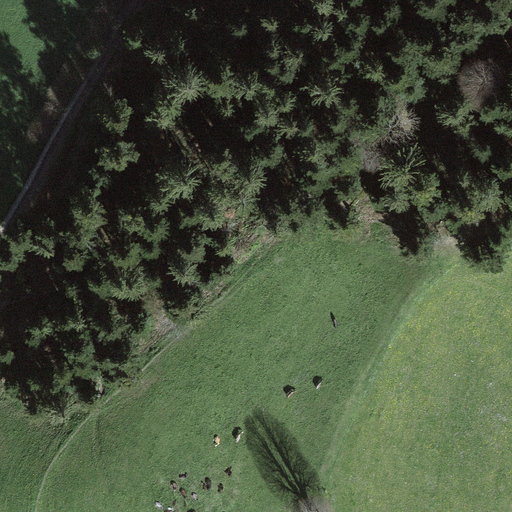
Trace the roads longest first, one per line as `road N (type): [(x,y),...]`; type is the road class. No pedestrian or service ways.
road 1 (track): [(38,511),(49,474),(78,432),(193,317),(290,259),(485,40),(511,23)]
road 2 (track): [(134,0),(0,235)]
